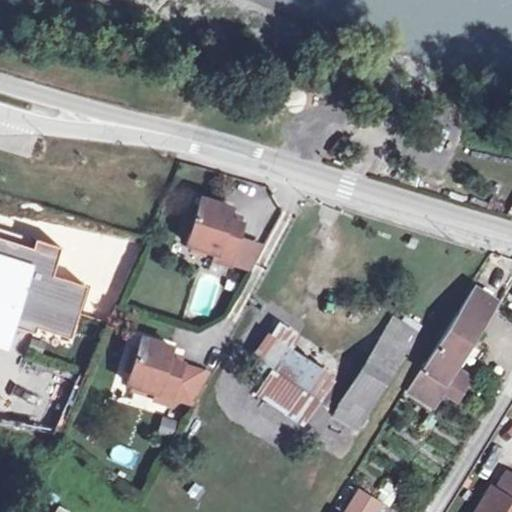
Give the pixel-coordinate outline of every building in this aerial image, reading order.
[(202,196),(187,242),(216,251),(214,258),(230,263),(243,221),(228,217),(232,205),(202,196)] [(0,341),(3,343),(9,325),(33,333),(35,327),(69,338),(86,285),(51,275),(60,247),(34,238),(31,247),(0,237),(0,341)] [(468,296),(406,397),(429,411),(438,397),(452,406),(465,385),(446,373),(462,349),(466,352),(491,311),(468,296)] [(395,317),(386,335),(407,349),(418,332),(395,317)] [(173,394),(195,402),(212,374),(183,364),(184,361),(170,356),(174,344),(145,334),(129,380),(157,390),(155,396),(170,402),(173,394)] [(364,416),(407,349),(386,335),(343,403),(364,416)] [(293,346),(279,367),(308,388),(323,367),(308,356),(293,346)] [(327,438),(348,450),(355,438),(334,426),(327,438)] [(114,443),(108,460),(133,469),(139,452),(114,443)] [(489,490),(477,511),(511,511),(511,478),(504,474),(494,493),(489,490)] [(347,511),(378,511),(384,504),(358,488),(344,510),(347,511)]
